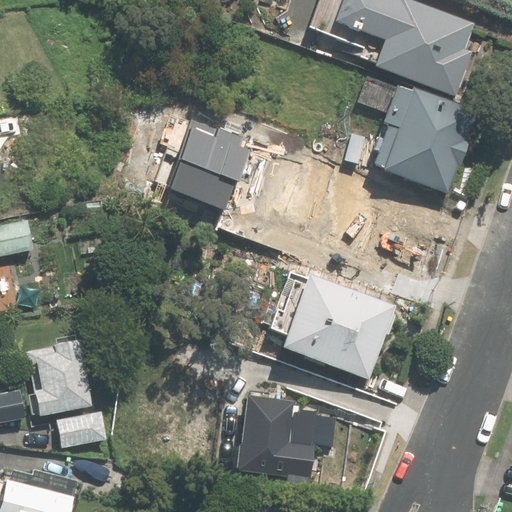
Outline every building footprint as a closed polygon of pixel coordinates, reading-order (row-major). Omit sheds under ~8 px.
[(374,70),(453,98),(469,54),(462,51),(471,28),(399,2),(398,4),(386,0),(343,0),(333,27),(383,45),(374,70)] [(411,96),(395,91),(373,154),(377,155),(373,168),(384,171),(382,175),(446,198),(476,115),(412,91),(411,96)] [(399,299),(428,219),(349,191),(321,271),(399,299)] [(0,228),(0,258),(33,252),(27,223),(0,228)] [(307,279),(280,354),(366,384),(393,309),(307,279)] [(81,348),(78,348),(77,338),(55,341),(56,349),(25,354),(26,363),(36,360),(42,395),(36,396),(40,420),(91,413),(81,348)] [(14,395),(0,397),(0,421),(17,419),(14,395)] [(245,398),(237,476),(293,481),(300,403),(245,398)] [(101,416),(57,424),(61,449),(105,442),(101,416)] [(71,511),(75,494),(8,479),(0,511),(71,511)] [(289,511),(261,502),(257,511),(289,511)]
